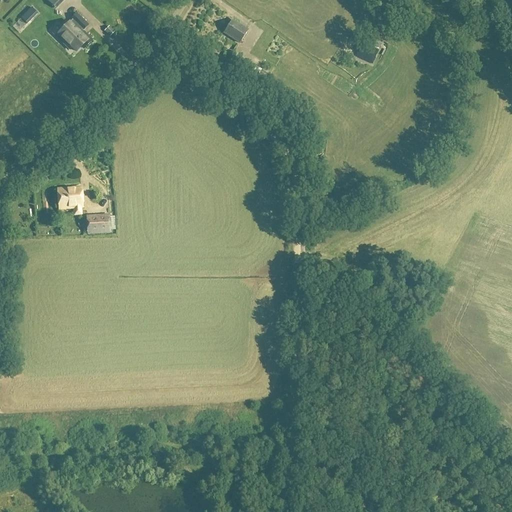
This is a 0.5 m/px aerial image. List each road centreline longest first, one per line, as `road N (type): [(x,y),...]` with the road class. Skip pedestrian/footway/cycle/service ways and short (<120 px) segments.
road 1 (track): [(286,511),(293,173),(263,127),(150,51)]
road 2 (unclassified): [(0,182),(117,87),(184,0)]
